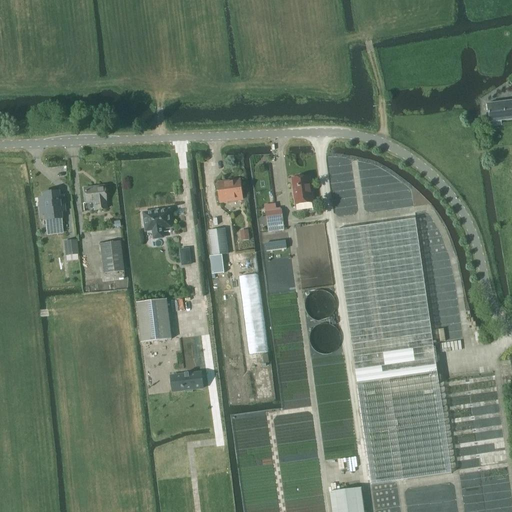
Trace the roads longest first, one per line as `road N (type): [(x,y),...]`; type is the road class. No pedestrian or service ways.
road 1 (unclassified): [(511,332),(489,301),(456,203),(425,170),(380,142),(319,133),(0,144)]
road 2 (track): [(372,511),(330,218)]
road 3 (track): [(288,223),(329,511)]
road 4 (unknown): [(184,138),(198,316),(169,355),(163,385)]
road 5 (track): [(461,511),(439,359)]
road 6 (track): [(282,511),(269,415),(313,408)]
road 7 (track): [(511,479),(494,352)]
